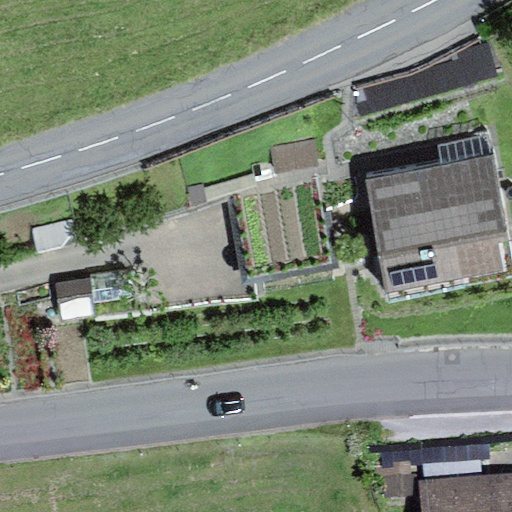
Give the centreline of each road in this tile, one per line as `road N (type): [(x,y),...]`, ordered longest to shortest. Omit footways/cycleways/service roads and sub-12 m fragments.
road 1 (secondary): [(511,382),(382,388),(0,435)]
road 2 (secondary): [(0,174),(219,106),(366,44),(440,0)]
